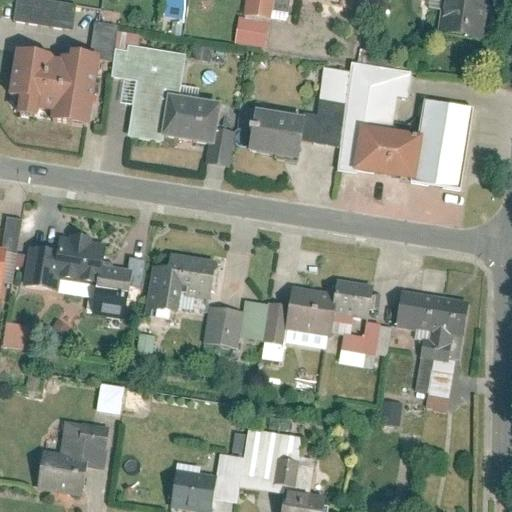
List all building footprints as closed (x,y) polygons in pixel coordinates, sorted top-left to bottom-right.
[(76,31),(79,5),(38,0),(20,0),(17,24),(76,31)] [(487,0),(441,0),(436,35),(481,42),(487,0)] [(239,46),(270,48),(272,22),(241,20),(239,46)] [(131,55),(115,53),(111,79),(134,82),(127,142),(169,147),(169,143),(223,150),(229,103),(184,97),(190,57),(130,49),(131,55)] [(52,61),(14,56),(8,102),(15,105),(14,119),(91,129),(99,62),(69,58),(69,63),(60,62),(60,64),(52,63),(52,61)] [(244,153),(295,161),(303,118),(251,110),(244,153)] [(358,127),(351,172),(412,181),(419,137),(358,127)] [(231,133),(223,166),(231,168),(238,135),(231,133)] [(59,239),(53,283),(92,288),(89,315),(123,320),(129,273),(101,269),(104,245),(59,239)] [(175,317),(178,295),(209,300),(215,261),(169,254),(168,267),(152,264),(145,312),(175,317)] [(292,289),(285,332),(329,339),(330,335),(350,338),(353,319),(368,321),(374,285),(335,279),(332,295),(292,289)] [(400,293),(395,330),(463,339),(468,302),(400,293)] [(8,327),(7,349),(26,349),(27,328),(8,327)] [(104,385),(100,413),(123,416),(127,388),(104,385)] [(382,426),(402,427),(403,404),(383,403),(382,426)] [(236,457),(247,458),(249,437),(238,436),(236,457)] [(41,453),(35,491),(79,498),(85,461),(41,453)] [(168,510),(180,511),(208,511),(215,477),(174,470),(168,510)] [(283,490),(279,511),(321,511),(324,496),(283,490)]
